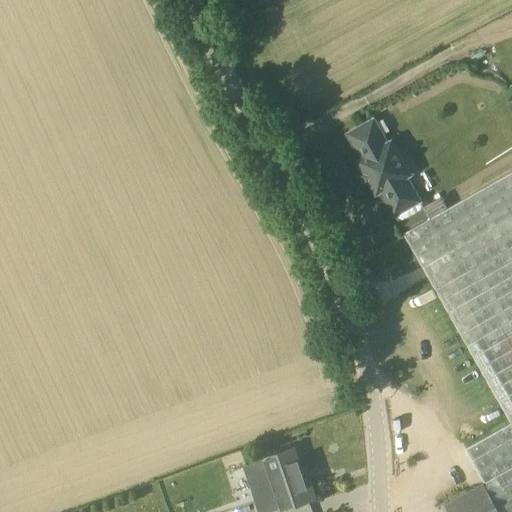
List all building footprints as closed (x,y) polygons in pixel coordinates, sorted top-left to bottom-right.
[(391,140),(387,143),(373,119),(348,133),(361,157),(357,160),(376,193),(380,191),(394,215),(420,200),(406,176),(410,174),(391,140)] [(430,217),(404,232),(511,421),(465,447),(483,479),(442,502),(443,504),(448,511),(511,511),(511,170),(449,206),(430,217)] [(443,196),(424,207),(430,217),(449,206),(443,196)] [(398,222),(404,232),(430,217),(424,207),(398,222)] [(293,447),(243,464),(256,502),(262,499),(266,511),(268,511),(282,507),(282,508),(314,497),(309,480),(305,481),(293,447)]
